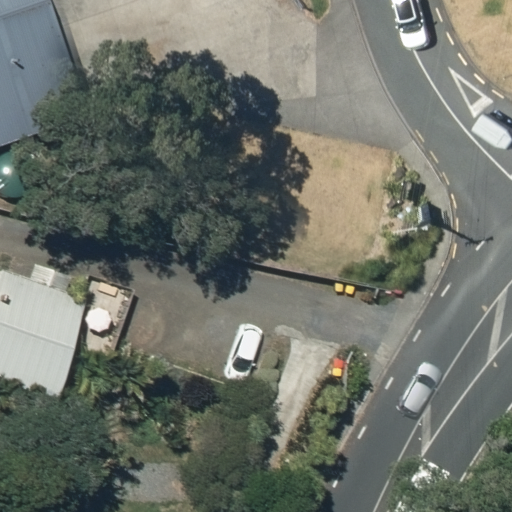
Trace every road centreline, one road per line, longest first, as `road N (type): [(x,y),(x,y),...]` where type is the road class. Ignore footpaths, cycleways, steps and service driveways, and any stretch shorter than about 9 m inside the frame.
road 1 (tertiary): [(384,511),(419,441),(511,310)]
road 2 (unclassified): [(511,179),(437,93),(393,0)]
